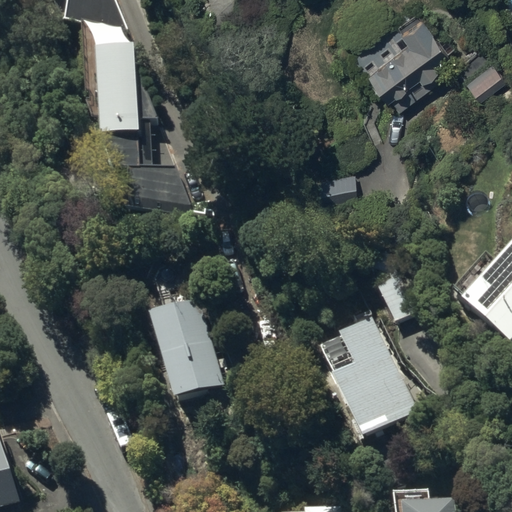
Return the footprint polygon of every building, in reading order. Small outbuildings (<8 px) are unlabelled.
[(78,0),(73,29),(91,35),(106,59),(109,148),(121,181),(132,183),(135,222),(170,225),(183,242),(203,234),(183,183),(160,183),(157,135),(148,134),(142,61),(116,0),(78,0)] [(392,88),(400,101),(444,71),(437,61),(439,60),(436,55),(454,43),(446,31),(444,33),(426,7),(421,7),(416,0),(396,11),(395,17),(355,45),(369,65),(370,63),(389,90),(392,88)] [(457,59),(456,63),(465,77),(468,75),(481,94),(508,77),(493,54),(489,57),(481,44),(457,59)] [(314,165),(313,189),(356,190),(357,167),(314,165)] [(387,262),(371,270),(385,298),(401,290),(387,262)] [(478,306),(466,319),(511,359),(511,264),(484,296),(480,293),(472,302),(478,306)] [(153,317),(177,400),(226,386),(204,308),(195,310),(190,291),(194,290),(189,273),(166,274),(158,288),(160,290),(167,313),(153,317)] [(402,296),(381,305),(398,342),(418,332),(402,296)] [(420,425),(376,335),(345,349),(346,352),(326,362),(368,449),(420,425)] [(0,511),(12,511),(28,507),(0,424),(0,511)] [(396,454),(369,465),(377,485),(404,474),(396,454)]
